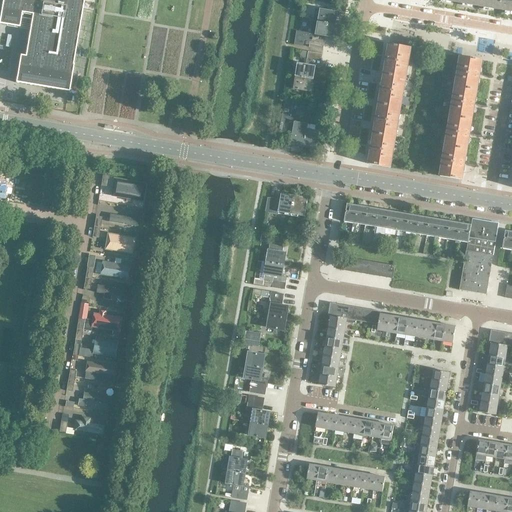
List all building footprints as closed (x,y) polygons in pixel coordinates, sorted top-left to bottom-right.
[(1,0),(2,0),(2,1),(2,3),(1,3),(1,4),(1,7),(1,8),(0,10),(0,11),(0,12),(0,23),(2,24),(3,25),(3,24),(6,25),(7,25),(10,26),(11,26),(14,26),(14,27),(15,26),(18,27),(19,25),(19,24),(19,22),(20,21),(19,21),(20,18),(25,19),(31,20),(24,56),(19,55),(18,65),(15,83),(16,83),(19,83),(20,84),(20,83),(23,84),(25,84),(28,85),(29,85),(32,85),(32,86),(33,86),(36,86),(38,87),(38,86),(41,87),(42,87),(45,88),(46,88),(49,88),(49,89),(51,89),(54,89),(55,89),(58,90),(59,90),(62,91),(64,91),(67,91),(68,92),(73,64),(72,64),(83,0),(1,0)] [(489,8),(490,0),(479,0),(478,6),(485,7),(485,8),(489,8)] [(499,9),(501,0),(490,0),(489,8),(493,9),(493,8),(499,9)] [(510,12),(511,0),(501,0),(499,9),(506,10),(506,11),(510,12)] [(335,25),(337,13),(320,10),(318,22),(335,25)] [(333,38),(335,25),(318,22),(316,34),(316,35),(325,36),(333,38)] [(324,43),(325,36),(316,35),(316,34),(311,34),(310,40),(324,43)] [(323,50),(324,43),(310,40),(309,47),(323,50)] [(406,79),(411,50),(411,49),(389,45),(387,53),(388,53),(389,54),(388,58),(387,57),(387,58),(386,59),(386,61),(387,62),(386,63),(388,63),(387,67),(385,68),(385,67),(384,75),(406,79)] [(321,61),(322,54),(308,52),(307,59),(321,61)] [(480,75),(479,74),(479,73),(478,73),(479,69),(480,68),(481,69),(482,61),(460,57),(455,87),(477,91),(478,83),(476,82),(477,78),(478,78),(479,77),(480,75)] [(320,68),(321,61),(307,59),(306,65),(306,66),(315,67),(320,68)] [(313,79),(315,67),(306,66),(306,65),(298,64),(296,76),(313,79)] [(401,108),(405,84),(406,79),(384,75),(382,82),(383,82),(384,83),(383,87),(382,87),(382,88),(381,89),(381,91),(382,92),(381,92),(383,93),(382,96),(380,97),(379,104),(401,108)] [(311,92),(313,79),(296,76),(293,89),(311,92)] [(475,104),(474,103),(473,102),(474,99),(475,98),(476,98),(477,91),(455,87),(450,117),(472,120),(473,113),(471,112),(472,108),(473,108),(473,107),(474,107),(475,104)] [(396,138),(401,108),(379,104),(377,112),(378,112),(379,113),(378,117),(377,117),(376,118),(376,120),(377,121),(376,122),(378,122),(377,126),(375,127),(373,134),(396,138)] [(470,134),(469,133),(469,132),(468,132),(469,128),(470,128),(471,128),(472,120),(450,117),(445,146),(467,150),(468,143),(467,142),(466,141),(467,137),(468,138),(468,137),(469,136),(470,134)] [(286,135),(288,122),(281,120),(279,134),(286,135)] [(292,136),(294,127),(295,123),(288,122),(286,135),(292,136)] [(322,142),(325,124),(316,122),(315,131),(306,129),(303,147),(316,149),(317,141),(322,142)] [(303,147),(306,129),(294,127),(292,136),(291,145),(303,147)] [(390,168),(395,143),(396,138),(373,134),(372,141),(373,141),(374,142),(373,146),(372,146),(372,147),(371,148),(371,150),(372,151),(371,151),(371,152),(373,152),(372,156),(370,156),(368,164),(390,168)] [(465,164),(464,162),(463,162),(464,158),(465,157),(466,157),(467,150),(445,146),(440,176),(462,180),(463,172),(462,172),(461,171),(462,167),(463,167),(464,166),(465,164)] [(107,187),(108,176),(102,175),(100,186),(107,187)] [(147,183),(113,178),(110,196),(144,202),(147,183)] [(291,214),(294,196),(281,193),(280,200),(278,212),(291,214)] [(304,217),(308,198),(294,196),(291,214),(304,217)] [(272,213),(274,200),(268,198),(266,212),(272,213)] [(354,227),(358,206),(347,204),(344,222),(353,223),(352,227),(354,227)] [(365,225),(368,207),(358,206),(354,227),(356,227),(357,224),(365,225)] [(375,231),(378,209),(368,207),(365,225),(374,227),(373,230),(375,231)] [(386,229),(389,211),(378,209),(375,231),(376,231),(377,227),(386,229)] [(395,234),(399,213),(389,211),(386,229),(394,230),(393,234),(395,234)] [(406,232),(409,214),(399,213),(395,234),(397,234),(398,231),(406,232)] [(139,219),(109,214),(108,221),(138,226),(139,219)] [(416,238),(419,216),(409,214),(406,232),(415,234),(414,237),(416,238)] [(100,228),(101,217),(95,216),(93,227),(92,237),(98,238),(100,228)] [(427,236),(430,218),(419,216),(416,238),(417,238),(418,234),(427,236)] [(436,241),(440,220),(430,218),(427,236),(435,237),(434,241),(436,241)] [(480,253),(485,224),(481,224),(481,221),(472,219),(471,225),(468,243),(466,251),(480,253)] [(447,239),(450,221),(440,220),(436,241),(438,241),(439,238),(447,239)] [(457,245),(460,223),(450,221),(447,239),(456,241),(455,244),(457,245)] [(495,242),(496,237),(498,224),(489,222),(488,225),(485,224),(480,253),(493,255),(495,242)] [(468,243),(471,225),(460,223),(457,245),(458,245),(459,241),(468,243)] [(511,253),(511,231),(505,231),(502,249),(511,250),(511,254),(511,253)] [(136,238),(107,233),(104,250),(133,255),(136,238)] [(282,265),(284,253),(269,250),(267,258),(265,257),(264,262),(282,265)] [(491,265),(493,255),(480,253),(466,251),(464,260),(491,265)] [(88,254),(86,267),(93,268),(95,255),(88,254)] [(348,271),(351,258),(344,257),(342,270),(348,271)] [(114,263),(102,261),(101,263),(96,262),(95,273),(100,273),(99,275),(130,280),(132,266),(120,264),(121,259),(115,258),(114,263)] [(355,272),(357,259),(351,258),(348,271),(355,272)] [(361,273),(363,260),(357,259),(355,272),(361,273)] [(367,274),(369,262),(363,260),(361,273),(367,274)] [(490,275),(491,265),(464,260),(463,270),(490,275)] [(280,276),(282,265),(264,262),(263,267),(266,267),(265,274),(274,276),(274,275),(280,276)] [(373,275),(376,263),(369,262),(367,274),(373,275)] [(380,276),(382,264),(376,263),(373,275),(380,276)] [(386,277),(388,265),(382,264),(380,276),(386,277)] [(392,279),(395,266),(388,265),(386,277),(392,279)] [(91,279),(93,268),(87,267),(85,278),(83,288),(89,289),(91,279)] [(488,284),(490,275),(463,270),(461,280),(488,284)] [(486,295),(488,284),(461,280),(459,290),(486,295)] [(125,289),(97,285),(95,293),(103,294),(102,299),(110,300),(111,295),(124,297),(125,289)] [(282,300),(283,294),(271,292),(270,298),(282,300)] [(86,319),(89,304),(80,303),(78,318),(84,319),(86,319)] [(348,319),(350,306),(330,303),(328,316),(330,316),(347,319),(348,319)] [(285,318),(287,307),(281,306),(271,304),(270,311),(268,311),(267,315),(285,318)] [(354,320),(356,308),(350,306),(348,319),(354,320)] [(360,321),(362,309),(356,308),(354,320),(360,321)] [(366,322),(368,310),(362,309),(360,321),(366,322)] [(98,313),(93,313),(92,320),(85,319),(83,330),(91,332),(91,328),(112,331),(112,335),(118,336),(119,332),(120,333),(123,318),(105,315),(106,312),(99,310),(98,313)] [(372,323),(374,311),(368,310),(366,322),(372,323)] [(378,324),(380,314),(381,312),(374,311),(372,323),(378,324)] [(387,332),(389,316),(380,314),(378,324),(377,330),(387,332)] [(283,330),(285,318),(267,315),(266,320),(268,320),(267,328),(283,330)] [(345,331),(347,319),(330,316),(328,328),(345,331)] [(396,334),(399,317),(389,316),(387,332),(396,334)] [(405,335),(408,319),(399,317),(396,334),(405,335)] [(82,330),(84,320),(78,319),(76,329),(74,340),(81,341),(82,330)] [(415,337),(418,320),(408,319),(405,335),(415,337)] [(424,338),(427,322),(418,320),(415,337),(424,338)] [(434,340),(436,324),(427,322),(424,338),(434,340)] [(443,342),(446,325),(436,324),(434,340),(443,342)] [(453,343),(455,327),(446,325),(443,342),(453,343)] [(343,340),(345,331),(328,328),(327,337),(343,340)] [(509,347),(511,334),(491,330),(489,343),(491,344),(491,343),(507,346),(509,347)] [(248,343),(261,344),(262,332),(249,331),(248,343)] [(341,350),(343,340),(327,337),(325,347),(341,350)] [(119,342),(95,338),(94,343),(91,343),(90,347),(93,347),(92,353),(88,352),(87,358),(92,358),(93,354),(116,358),(119,342)] [(78,356),(81,341),(75,340),(72,355),(78,356)] [(505,358),(507,346),(491,343),(491,344),(489,355),(505,358)] [(340,359),(341,350),(325,347),(323,356),(340,359)] [(262,368),(264,355),(249,352),(247,365),(262,368)] [(504,367),(505,358),(489,355),(487,365),(504,367)] [(338,368),(340,359),(323,356),(322,365),(338,368)] [(114,366),(86,361),(84,372),(85,372),(84,379),(98,381),(111,384),(114,366)] [(260,380),(262,368),(247,365),(245,378),(252,379),(253,379),(260,380)] [(337,378),(338,368),(322,365),(320,375),(337,378)] [(502,377),(504,367),(487,365),(486,374),(502,377)] [(74,382),(75,371),(69,370),(67,381),(66,391),(72,392),(74,382)] [(448,383),(450,373),(433,370),(432,380),(448,383)] [(501,386),(502,377),(486,374),(484,383),(501,386)] [(335,387),(337,378),(320,375),(319,385),(335,387)] [(265,388),(266,382),(266,381),(260,380),(253,379),(252,379),(251,385),(265,388)] [(446,392),(448,383),(432,380),(430,389),(446,392)] [(499,396),(501,386),(484,383),(483,393),(499,396)] [(264,394),(265,388),(251,385),(250,392),(264,394)] [(445,401),(446,392),(430,389),(428,399),(445,401)] [(109,397),(83,393),(82,399),(78,399),(77,405),(107,411),(109,397)] [(497,405),(499,396),(483,393),(481,402),(497,405)] [(262,405),(263,399),(249,396),(248,403),(262,405)] [(443,411),(445,401),(428,399),(427,408),(443,411)] [(496,415),(497,405),(481,402),(479,412),(496,415)] [(261,411),(262,405),(248,403),(247,409),(254,410),(261,411)] [(442,420),(443,411),(427,408),(425,417),(442,420)] [(269,412),(261,411),(254,410),(252,423),(267,425),(269,412)] [(325,429),(328,414),(318,413),(316,427),(325,429)] [(335,431),(337,416),(328,414),(325,429),(335,431)] [(81,421),(75,420),(73,429),(66,427),(65,434),(73,435),(74,431),(103,436),(105,424),(90,422),(91,418),(82,416),(81,421)] [(344,432),(347,417),(337,416),(335,431),(344,432)] [(353,434),(356,419),(347,417),(344,432),(353,434)] [(440,429),(442,420),(425,417),(424,427),(440,429)] [(363,435),(365,421),(356,419),(353,434),(363,435)] [(65,433),(67,422),(61,421),(59,432),(65,433)] [(372,437),(375,422),(365,421),(363,435),(372,437)] [(382,439),(384,424),(375,422),(372,437),(382,439)] [(265,438),(267,425),(252,423),(249,435),(265,438)] [(391,440),(393,431),(394,426),(384,424),(382,439),(391,440)] [(438,439),(440,429),(424,427),(422,436),(438,439)] [(437,448),(438,439),(422,436),(420,445),(437,448)] [(486,456),(488,442),(479,440),(476,455),(486,456)] [(495,458),(498,443),(488,442),(486,456),(495,458)] [(505,459),(507,445),(498,443),(495,458),(505,459)] [(435,458),(437,448),(420,445),(419,455),(435,458)] [(434,467),(435,458),(419,455),(417,464),(434,467)] [(244,473),(246,460),(231,457),(229,470),(244,473)] [(317,481),(319,466),(309,464),(307,479),(317,481)] [(432,476),(434,467),(417,464),(416,474),(432,476)] [(326,482),(328,468),(319,466),(317,481),(326,482)] [(335,484),(338,469),(328,468),(326,482),(335,484)] [(345,485),(347,471),(338,469),(335,484),(345,485)] [(242,485),(244,473),(229,470),(227,483),(234,484),(242,485)] [(354,487),(356,472),(347,471),(345,485),(354,487)] [(363,489),(366,474),(356,472),(354,487),(363,489)] [(373,490),(375,476),(366,474),(363,489),(373,490)] [(430,486),(432,476),(416,474),(414,483),(430,486)] [(382,492),(384,483),(385,477),(375,476),(373,490),(382,492)] [(429,495),(430,486),(414,483),(413,492),(429,495)] [(247,493),(248,487),(248,486),(242,485),(234,484),(233,490),(247,493)] [(246,499),(247,493),(233,490),(232,497),(246,499)] [(427,504),(429,495),(413,492),(411,502),(427,504)] [(477,508),(480,493),(470,492),(467,506),(477,508)] [(487,510),(489,495),(480,493),(477,508),(487,510)] [(496,511),(498,497),(489,495),(487,510),(496,511)] [(501,511),(505,511),(508,498),(498,497),(496,511),(501,511)] [(244,510),(245,504),(232,501),(231,508),(244,510)] [(415,511),(426,511),(427,504),(411,502),(409,511),(415,511)]
